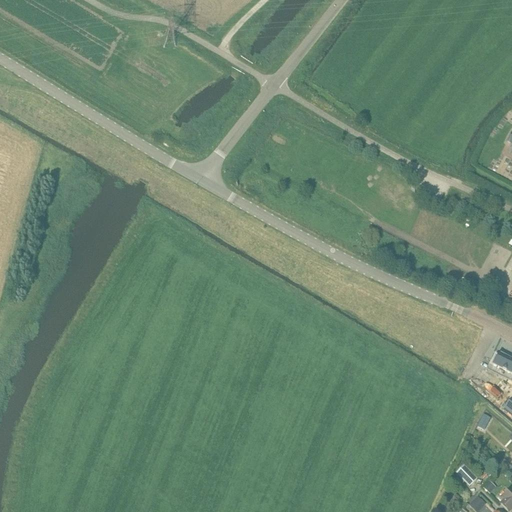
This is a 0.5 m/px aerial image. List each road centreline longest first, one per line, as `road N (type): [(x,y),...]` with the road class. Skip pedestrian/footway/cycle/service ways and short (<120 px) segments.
road 1 (unclassified): [(203,179),(88,395),(77,440),(76,511)]
road 2 (secondary): [(511,335),(330,252),(203,179)]
road 3 (secondary): [(203,179),(0,59)]
road 4 (tertiary): [(203,179),(340,0)]
